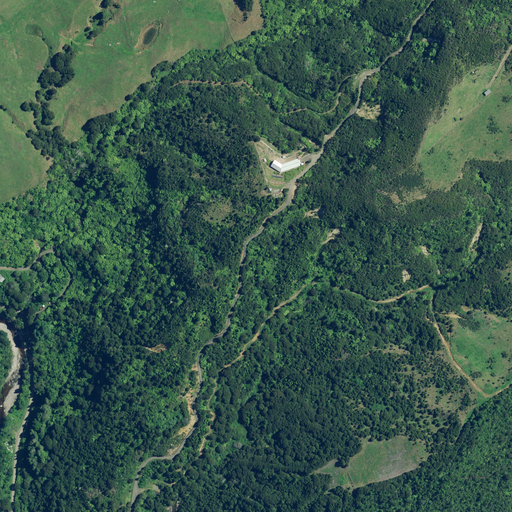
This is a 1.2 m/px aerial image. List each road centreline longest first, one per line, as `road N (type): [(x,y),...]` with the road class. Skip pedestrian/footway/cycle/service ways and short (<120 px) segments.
road 1 (unknown): [(133,511),(147,463),(175,460),(196,426),(201,353),(226,332),(247,241),(285,207),(294,183),(350,115)]
road 2 (unclassified): [(4,511),(11,445),(33,389),(25,326),(0,304)]
